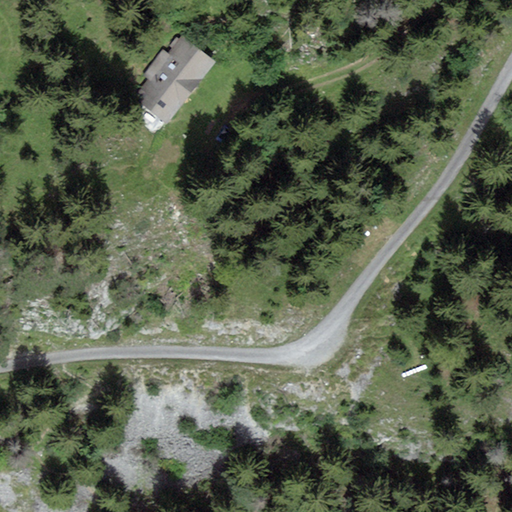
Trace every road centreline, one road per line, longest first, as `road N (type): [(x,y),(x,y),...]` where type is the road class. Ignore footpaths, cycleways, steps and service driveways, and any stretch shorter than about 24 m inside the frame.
road 1 (residential): [(511,66),(434,195),(312,350),(149,350),(0,367)]
road 2 (track): [(447,0),(408,46),(351,69),(221,83)]
